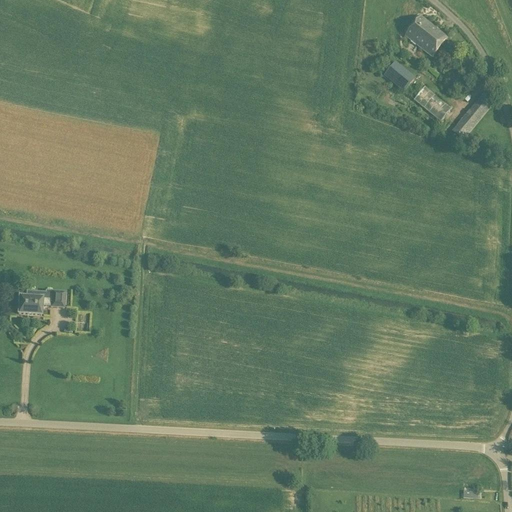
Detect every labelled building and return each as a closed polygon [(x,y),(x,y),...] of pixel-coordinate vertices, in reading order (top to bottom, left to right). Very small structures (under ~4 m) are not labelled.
[(432,58),(448,39),(421,17),(406,37),(432,58)] [(416,79),(395,63),(384,77),(404,93),(416,79)] [(414,101),(440,123),(452,109),(425,87),(414,101)] [(464,141),(495,102),(484,93),(452,132),(464,141)] [(40,315),(41,315),(41,305),(50,306),(50,307),(63,308),(64,292),(51,292),(51,299),(41,298),(20,297),(19,297),(18,313),(18,314),(19,314),(40,315)]
